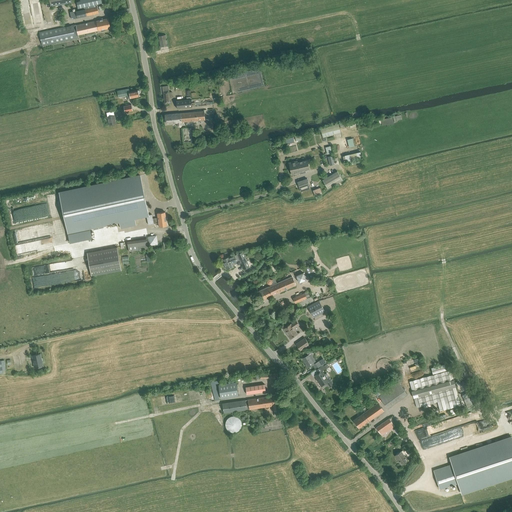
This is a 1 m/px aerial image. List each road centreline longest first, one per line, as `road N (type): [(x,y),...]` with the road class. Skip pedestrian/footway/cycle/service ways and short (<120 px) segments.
road 1 (tertiary): [(402,511),(197,263),(155,127),(130,0)]
road 2 (unknown): [(4,351),(139,319),(241,318)]
